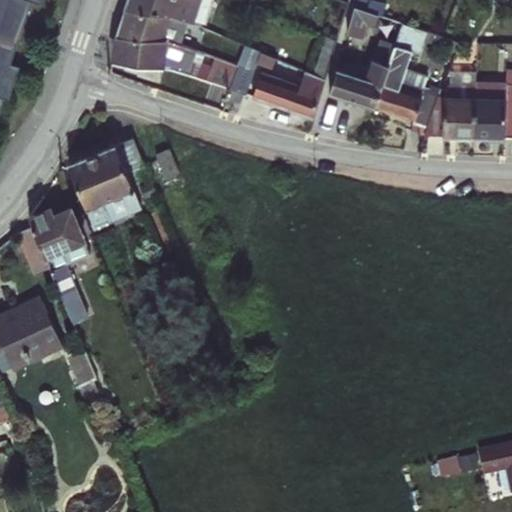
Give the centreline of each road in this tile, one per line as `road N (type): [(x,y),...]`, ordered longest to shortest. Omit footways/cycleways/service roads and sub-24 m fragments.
road 1 (residential): [(511,171),(378,162),(291,146),(74,79)]
road 2 (residential): [(0,203),(47,140),(74,79)]
